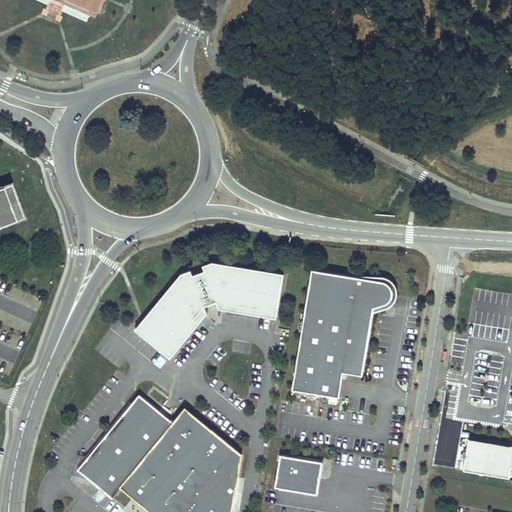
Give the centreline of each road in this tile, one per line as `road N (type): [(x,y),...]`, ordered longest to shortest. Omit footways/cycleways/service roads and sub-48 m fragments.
road 1 (unclassified): [(406,511),(452,238)]
road 2 (secondary): [(77,191),(84,252),(42,375)]
road 3 (secondary): [(42,375),(89,286),(122,240),(144,225)]
road 4 (tertiary): [(304,223),(452,238)]
road 5 (secondary): [(42,375),(21,436),(9,511)]
road 6 (tertiary): [(180,213),(304,223)]
road 7 (tertiary): [(304,223),(240,192),(210,152)]
